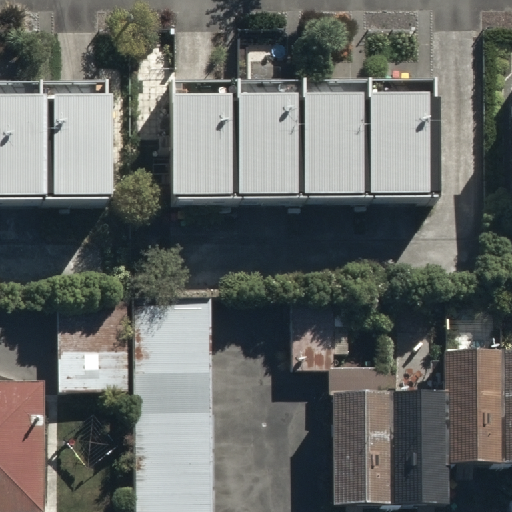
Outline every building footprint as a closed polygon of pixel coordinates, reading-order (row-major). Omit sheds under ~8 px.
[(104,81),(0,81),(0,203),(104,203),(104,81)] [(428,81),(166,82),(167,206),(428,205),(428,81)] [(219,306),(130,307),(130,317),(130,393),(130,511),(212,511),(212,487),(223,487),(222,455),(213,455),(212,333),(220,333),(219,306)] [(511,462),(511,349),(435,350),(435,392),(374,393),(374,366),(345,366),(344,312),(288,312),(289,370),(328,370),(329,506),(447,506),(446,463),(511,462)] [(130,393),(130,317),(55,317),(55,393),(130,393)] [(0,511),(44,511),(45,381),(0,381),(0,511)]
